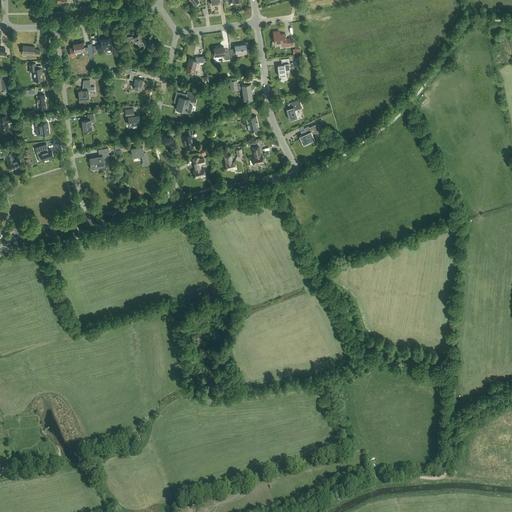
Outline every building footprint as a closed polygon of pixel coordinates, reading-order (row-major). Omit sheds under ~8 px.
[(286,39),(285,33),(280,34),(280,30),(273,31),(275,44),(283,42),(284,46),(292,45),(292,38),(286,39)] [(126,37),(124,37),(125,43),(128,42),(128,43),(131,42),(130,40),(135,39),(140,45),(146,41),(140,33),(134,37),(133,36),(126,37)] [(105,47),(111,45),(110,37),(100,39),(101,44),(97,45),(98,52),(106,50),(105,47)] [(83,42),(73,44),(74,47),(70,48),(71,56),(76,55),(75,52),(84,50),(84,54),(90,53),(89,46),(84,47),(83,42)] [(235,54),(246,52),(245,44),(236,45),(236,48),(230,49),(231,57),(235,57),(235,54)] [(39,56),(40,50),(35,49),(35,47),(23,45),(22,53),(34,54),(33,55),(39,56)] [(225,60),(230,59),(229,49),(224,50),(224,46),(218,47),(218,46),(215,47),(215,48),(214,48),(215,56),(224,54),(225,60)] [(204,62),(204,56),(203,56),(196,57),(195,60),(189,58),(186,70),(194,72),(196,63),(204,62)] [(283,59),(284,65),(278,65),(279,76),(287,75),(286,70),(290,69),(289,67),(293,67),(293,62),(290,62),(290,58),(283,59)] [(34,81),(43,80),(42,68),(36,68),(36,63),(29,64),(30,70),(33,70),(34,81)] [(129,79),(135,80),(133,88),(141,90),(143,79),(136,78),(137,72),(131,71),(129,79)] [(82,90),(78,91),(80,101),(90,100),(88,92),(95,91),(94,87),(91,87),(90,79),(83,80),(85,90),(82,90)] [(244,101),(253,100),(251,84),(237,86),(236,80),(230,81),(231,90),(238,89),(242,88),(244,101)] [(197,95),(194,94),(187,92),(186,95),(177,92),(174,102),(178,103),(176,109),(186,112),(190,113),(192,106),(188,105),(189,102),(192,102),(195,103),(197,95)] [(39,109),(46,108),(44,94),(37,95),(39,109)] [(302,108),(299,99),(289,102),(290,107),(286,109),(290,120),(297,117),(294,110),(301,108),(302,108)] [(137,124),(139,124),(138,115),(134,116),(133,108),(125,109),(126,114),(129,114),(129,116),(128,116),(129,125),(133,125),(133,128),(137,128),(137,124)] [(249,132),(259,129),(256,116),(249,117),(248,112),(241,114),(243,124),(247,123),(249,132)] [(91,122),(94,121),(93,113),(87,114),(88,120),(82,121),(83,130),(92,129),(91,122)] [(8,122),(15,121),(13,114),(7,115),(7,114),(0,115),(0,128),(1,132),(9,130),(8,122)] [(37,124),(35,124),(36,134),(40,134),(49,133),(48,122),(45,122),(45,119),(36,120),(37,124)] [(313,135),(320,131),(318,126),(316,127),(315,125),(315,124),(309,127),(308,126),(304,128),(304,129),(301,131),(303,134),(299,136),(303,145),(315,139),(313,135)] [(191,134),(192,134),(191,128),(185,130),(187,135),(182,136),(185,145),(186,145),(187,149),(194,147),(191,134)] [(149,164),(143,143),(138,144),(139,147),(131,148),(132,156),(141,154),(143,162),(142,162),(143,166),(149,164)] [(46,145),(35,148),(39,147),(40,153),(37,154),(40,161),(39,161),(53,156),(51,149),(47,150),(46,145)] [(252,157),(253,164),(254,165),(264,162),(262,155),(260,155),(258,145),(252,146),(255,157),(252,157)] [(99,156),(90,158),(92,169),(97,168),(97,167),(102,166),(102,169),(108,168),(108,169),(107,164),(104,165),(103,157),(109,156),(107,148),(104,148),(98,149),(99,156)] [(14,160),(12,152),(6,154),(9,162),(8,162),(8,163),(7,163),(8,167),(9,167),(11,170),(17,168),(17,170),(22,169),(22,167),(20,159),(14,160)] [(232,169),(237,168),(235,160),(232,161),(231,155),(225,157),(226,162),(225,162),(227,169),(232,168),(232,169)] [(204,157),(198,158),(198,157),(192,159),(195,170),(193,170),(195,178),(205,175),(203,168),(201,168),(200,164),(206,163),(204,157)]
